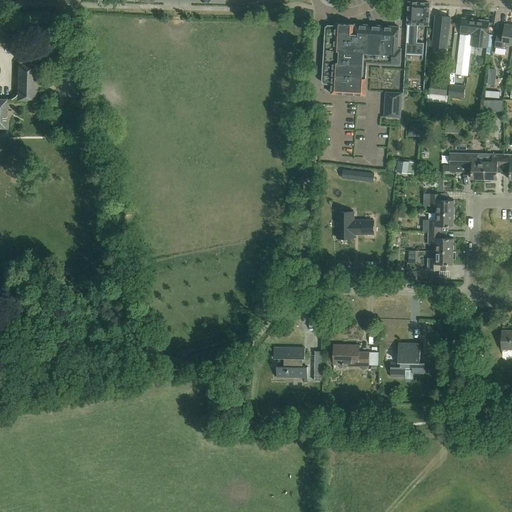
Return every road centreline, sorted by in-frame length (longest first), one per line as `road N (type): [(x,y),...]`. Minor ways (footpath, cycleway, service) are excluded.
road 1 (unclassified): [(319,9),(303,273),(230,369)]
road 2 (residential): [(473,296),(339,291)]
road 3 (residential): [(473,296),(476,202),(511,202)]
